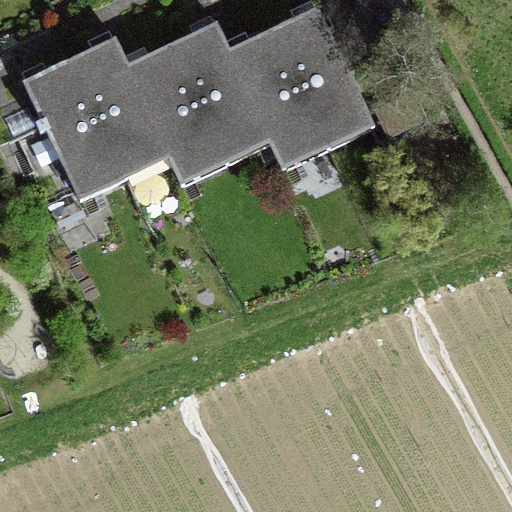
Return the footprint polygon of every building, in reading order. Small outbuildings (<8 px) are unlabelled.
[(317,11),(271,33),(322,138),(367,116),(317,11)] [(216,26),(170,48),(221,153),(264,133),(228,53),(216,26)] [(271,33),(228,53),(264,133),(276,160),(322,138),(271,33)] [(115,41),(69,63),(119,168),(163,148),(127,68),(115,41)] [(170,48),(127,68),(163,148),(175,175),(221,153),(170,48)] [(119,168),(69,63),(23,85),(42,124),(36,126),(40,135),(46,132),(74,190),(119,168)] [(421,90),(369,113),(381,141),(434,118),(421,90)]
